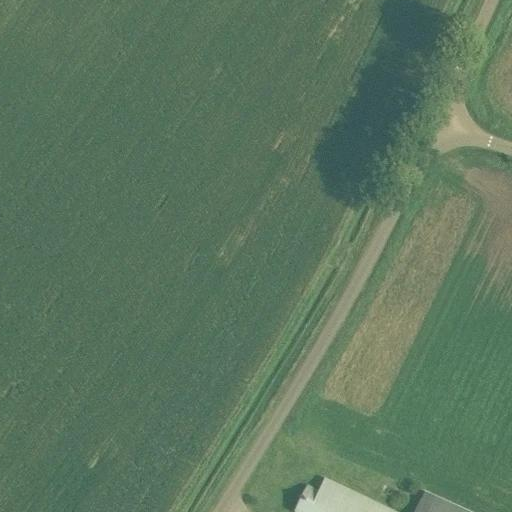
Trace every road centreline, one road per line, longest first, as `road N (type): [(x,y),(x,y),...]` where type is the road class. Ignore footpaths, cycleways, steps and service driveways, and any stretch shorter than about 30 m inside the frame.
road 1 (unclassified): [(225,511),(388,227),(435,127)]
road 2 (unclassified): [(435,127),(494,0)]
